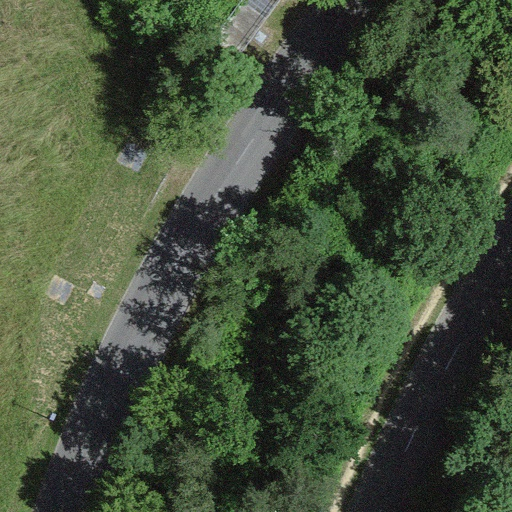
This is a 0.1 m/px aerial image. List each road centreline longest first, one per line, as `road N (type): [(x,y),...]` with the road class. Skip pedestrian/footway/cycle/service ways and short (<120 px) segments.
road 1 (unclassified): [(355,0),(167,281),(90,511)]
road 2 (tertiary): [(511,255),(453,355),(380,511)]
